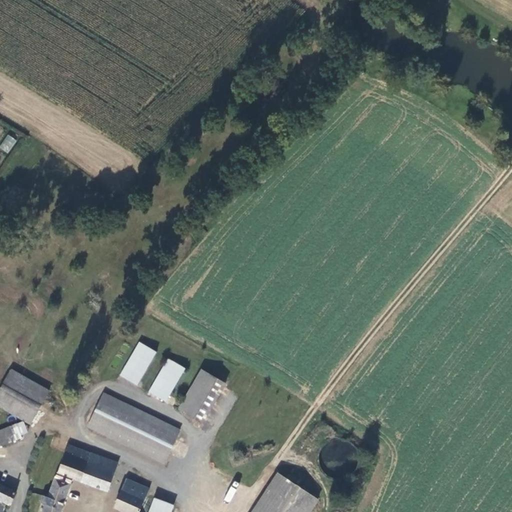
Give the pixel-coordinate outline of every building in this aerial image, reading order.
[(7,134),(0,145),(0,148),(8,154),(17,140),(7,134)] [(143,344),(121,377),(137,387),(159,354),(143,344)] [(172,362),(151,394),(169,405),(190,372),(172,362)] [(0,405),(33,423),(49,392),(10,371),(0,392),(0,405)] [(221,384),(204,373),(178,414),(194,424),(221,384)] [(194,424),(200,428),(227,388),(221,384),(194,424)] [(105,397),(89,430),(165,465),(180,432),(105,397)] [(22,421),(15,424),(19,434),(26,432),(22,421)] [(20,437),(19,434),(15,424),(0,429),(0,439),(2,444),(20,437)] [(119,464),(68,445),(47,499),(44,507),(42,511),(59,511),(72,479),(109,492),(115,475),(119,464)] [(279,472),(253,511),(313,511),(322,499),(279,472)] [(118,511),(141,511),(148,496),(150,490),(125,480),(114,510),(118,511)] [(0,485),(0,500),(11,506),(16,494),(0,485)] [(172,511),(175,507),(148,496),(141,511),(172,511)] [(38,505),(44,507),(47,499),(41,497),(38,505)]
